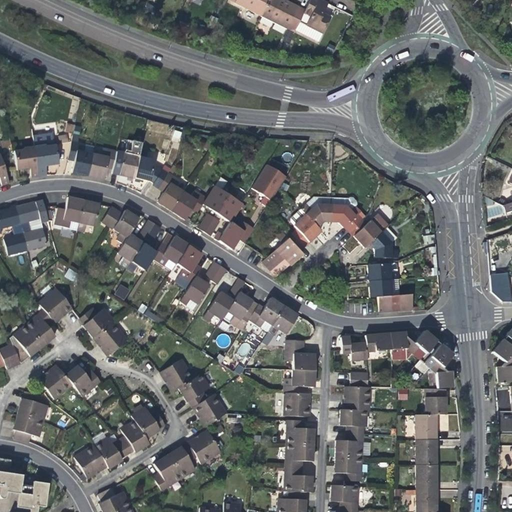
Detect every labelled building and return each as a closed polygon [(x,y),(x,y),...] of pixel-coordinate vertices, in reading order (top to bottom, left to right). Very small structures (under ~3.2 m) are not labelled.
[(225,0),(258,16),(266,0),(225,0)] [(266,0),(258,16),(285,29),(292,33),(301,13),(303,10),(289,4),(281,0),(266,0)] [(318,0),(317,0),(307,0),(303,10),(301,13),(308,17),(303,26),(320,34),(328,17),(321,14),(326,4),(318,0)] [(74,132),(74,124),(65,123),(65,131),(74,132)] [(172,140),(179,142),(181,132),(175,130),(172,140)] [(34,144),(53,143),(52,133),(34,134),(34,144)] [(70,143),(71,134),(59,133),(58,142),(70,143)] [(71,161),(73,161),(71,173),(87,177),(92,155),(83,153),(84,146),(71,143),(67,160),(71,161)] [(44,145),(33,147),(38,178),(46,177),(44,167),(51,166),(57,165),(55,145),(45,147),(44,145)] [(30,179),(38,178),(33,147),(22,149),(22,150),(12,152),(15,172),(22,171),(28,170),(30,179)] [(108,169),(112,170),(116,153),(102,150),(100,158),(92,155),(87,177),(102,181),(106,169),(108,169)] [(117,176),(133,179),(139,151),(132,150),(131,156),(116,153),(112,170),(116,171),(118,171),(117,176)] [(146,152),(139,151),(133,179),(143,181),(150,183),(154,161),(145,159),(146,152)] [(267,164),(252,189),(265,197),(270,201),(286,178),(267,164)] [(152,186),(157,189),(167,174),(161,171),(152,186)] [(162,207),(169,211),(181,192),(174,188),(168,184),(172,178),(167,174),(157,189),(163,193),(156,203),(162,207)] [(172,178),(168,184),(174,188),(178,182),(172,178)] [(206,209),(215,214),(227,195),(231,189),(224,185),(226,183),(218,178),(205,199),(201,205),(206,209)] [(237,193),(231,189),(227,195),(215,214),(223,219),(229,223),(241,204),(233,199),(237,193)] [(193,191),(189,198),(196,202),(200,195),(193,191)] [(196,213),(201,205),(205,199),(200,195),(196,202),(189,198),(181,192),(169,211),(178,217),(184,221),(191,210),(196,213)] [(325,223),(328,223),(334,223),(337,223),(342,229),(343,227),(347,232),(360,220),(356,216),(354,217),(349,212),(354,207),(355,208),(355,204),(351,199),(348,199),(347,200),(329,200),(312,199),(305,206),(309,211),(305,216),(316,228),(321,222),(325,223)] [(53,227),(60,229),(62,221),(69,223),(67,230),(76,232),(77,225),(82,203),(75,202),(67,200),(64,212),(57,210),(53,227)] [(29,204),(14,208),(26,251),(46,245),(41,229),(30,233),(27,222),(38,219),(40,223),(47,221),(41,201),(29,204)] [(511,202),(503,206),(505,213),(511,210),(511,202)] [(77,225),(85,227),(94,229),(98,207),(91,205),(82,203),(77,225)] [(305,206),(300,211),(305,216),(309,211),(305,206)] [(359,212),(355,208),(354,207),(349,212),(354,217),(356,216),(359,212)] [(8,256),(26,251),(14,208),(4,211),(0,212),(0,234),(2,234),(1,230),(10,227),(13,237),(4,240),(8,256)] [(101,223),(106,226),(115,211),(110,208),(101,223)] [(106,226),(119,235),(125,239),(127,236),(137,221),(129,216),(123,212),(121,215),(115,211),(106,226)] [(295,216),(299,221),(305,216),(300,211),(295,216)] [(197,229),(203,233),(212,218),(207,214),(197,229)] [(296,231),(292,235),(304,248),(309,244),(312,240),(320,233),(316,228),(305,216),(299,221),(294,227),(296,231)] [(218,222),(212,218),(203,233),(208,237),(218,222)] [(30,233),(41,229),(40,223),(38,219),(27,222),(30,233)] [(365,225),(360,220),(347,232),(352,237),(363,248),(367,244),(379,233),(374,228),(368,222),(365,225)] [(69,223),(62,221),(60,229),(67,230),(69,223)] [(240,221),(236,228),(243,232),(246,226),(240,221)] [(140,237),(144,240),(153,226),(149,223),(140,237)] [(242,243),(251,229),(246,226),(243,232),(236,228),(229,223),(217,242),(221,245),(231,251),(237,240),(242,243)] [(380,223),(374,228),(379,233),(385,228),(380,223)] [(83,234),(85,227),(77,225),(76,232),(83,234)] [(160,230),(153,226),(144,240),(151,244),(160,230)] [(372,258),(389,259),(389,252),(390,244),(379,233),(367,244),(370,247),(372,249),(372,258)] [(276,239),(282,245),(287,240),(282,234),(276,239)] [(115,241),(121,245),(125,239),(119,235),(115,241)] [(282,245),(275,251),(280,256),(284,261),(289,265),(291,268),(299,260),(303,256),(299,253),(304,248),(292,235),(287,240),(282,245)] [(134,240),(127,236),(125,239),(121,245),(116,254),(123,259),(130,263),(141,245),(134,240)] [(161,244),(155,253),(151,259),(158,263),(162,258),(168,262),(164,267),(171,272),(175,266),(187,247),(178,241),(174,238),(167,249),(161,244)] [(143,272),(151,259),(155,253),(149,250),(141,245),(130,263),(136,267),(143,272)] [(185,280),(179,277),(174,284),(186,291),(190,284),(194,278),(200,269),(195,266),(202,256),(195,252),(187,247),(175,266),(182,271),(189,275),(185,280)] [(262,263),(267,268),(280,256),(275,251),(267,259),(262,263)] [(267,268),(272,273),(284,261),(280,256),(267,268)] [(158,263),(164,267),(168,262),(162,258),(158,263)] [(119,266),(125,270),(130,263),(123,259),(119,266)] [(276,278),(289,265),(284,261),(272,273),(276,278)] [(132,274),(136,267),(130,263),(125,270),(132,274)] [(367,273),(367,282),(389,280),(397,279),(396,272),(389,272),(388,264),(372,265),(366,266),(367,273)] [(225,271),(220,268),(215,265),(205,279),(216,286),(225,271)] [(68,268),(64,277),(73,282),(78,273),(68,268)] [(179,277),(185,280),(189,275),(182,271),(179,277)] [(509,273),(491,274),(493,302),(511,301),(509,273)] [(194,278),(190,284),(186,291),(182,296),(189,301),(197,305),(208,287),(206,286),(201,282),(194,278)] [(397,287),(397,279),(389,280),(390,288),(397,287)] [(230,294),(235,298),(238,294),(245,283),(240,280),(230,294)] [(390,297),(390,288),(389,280),(367,282),(368,293),(368,299),(376,298),(382,298),(388,297),(390,297)] [(119,284),(114,295),(124,300),(130,289),(119,284)] [(19,344),(13,348),(20,364),(33,354),(42,346),(48,341),(55,336),(48,328),(64,315),(72,309),(56,288),(39,303),(44,310),(13,336),(19,344)] [(212,315),(214,317),(220,321),(226,312),(232,302),(223,296),(218,293),(207,311),(212,315)] [(226,312),(231,316),(234,317),(240,321),(235,327),(241,331),(248,321),(251,317),(257,306),(252,303),(247,300),(240,296),(238,294),(235,298),(232,302),(226,312)] [(185,307),(189,301),(182,296),(178,303),(185,307)] [(263,310),(257,306),(251,317),(248,321),(254,325),(258,319),(264,323),(272,328),(284,309),(275,303),(270,300),(263,310)] [(105,309),(97,315),(92,308),(80,319),(85,325),(83,325),(87,329),(99,345),(107,356),(127,341),(113,323),(115,321),(105,309)] [(295,316),(284,309),(272,328),(278,332),(286,336),(298,318),(295,316)] [(146,311),(143,315),(162,327),(165,323),(146,311)] [(212,315),(207,311),(202,317),(209,322),(212,315)] [(229,323),(235,327),(240,321),(234,317),(229,323)] [(260,329),(264,323),(258,319),(254,325),(260,329)] [(274,338),(278,332),(272,328),(267,334),(274,338)] [(411,357),(416,351),(411,347),(404,341),(404,334),(396,335),(388,336),(390,353),(404,352),(411,357)] [(422,334),(411,347),(416,351),(424,357),(435,344),(429,340),(422,334)] [(363,338),(364,344),(365,355),(390,353),(388,336),(376,337),(363,338)] [(365,361),(365,355),(364,344),(353,346),(347,346),(346,338),(338,339),(340,355),(348,354),(349,363),(365,361)] [(491,353),(504,364),(511,355),(511,354),(511,347),(503,340),(499,345),(491,353)] [(244,342),(237,352),(246,357),(252,347),(244,342)] [(11,344),(4,347),(12,367),(20,364),(13,348),(11,344)] [(0,356),(6,370),(12,367),(4,347),(0,348),(0,356)] [(428,360),(433,364),(441,370),(451,357),(445,352),(439,348),(428,360)] [(301,357),(301,350),(284,349),(284,356),(291,356),(291,364),(291,372),(313,373),(313,365),(313,357),(301,357)] [(511,356),(511,355),(504,364),(501,368),(496,368),(497,377),(498,384),(511,382),(511,356)] [(177,389),(186,384),(192,380),(189,375),(180,360),(158,374),(164,383),(170,393),(177,389)] [(445,374),(441,370),(433,364),(428,371),(433,376),(435,391),(451,389),(450,380),(450,373),(445,374)] [(54,400),(72,385),(81,397),(99,382),(90,370),(83,374),(77,366),(72,370),(64,376),(56,366),(47,373),(38,380),(54,400)] [(312,380),(313,373),(291,372),(290,381),(290,389),(283,388),(283,394),(300,395),(300,389),(312,389),(312,380)] [(208,389),(203,381),(200,375),(192,380),(186,384),(177,389),(181,396),(183,399),(186,404),(188,402),(192,409),(197,417),(203,428),(225,415),(213,396),(206,400),(201,393),(208,389)] [(350,380),(350,388),(366,388),(367,381),(350,380)] [(370,389),(366,388),(350,388),(345,388),(344,398),(344,410),(340,410),(340,418),(340,427),(347,427),(347,442),(335,442),(334,447),(334,466),(333,474),(345,475),(345,483),(360,483),(362,428),(367,428),(367,411),(369,411),(370,389)] [(439,391),(435,391),(423,390),(423,407),(426,407),(426,416),(433,416),(443,416),(443,405),(443,399),(439,399),(439,391)] [(407,391),(398,391),(398,401),(407,402),(407,391)] [(28,443),(30,436),(38,438),(46,406),(37,404),(39,396),(24,392),(22,400),(20,399),(18,406),(13,425),(12,431),(14,432),(12,439),(28,443)] [(309,395),(300,395),(283,394),(282,418),(307,419),(308,406),(309,395)] [(71,459),(80,475),(83,481),(90,477),(93,475),(104,469),(105,471),(112,466),(118,462),(117,460),(130,452),(131,454),(139,449),(145,446),(142,441),(151,436),(156,432),(155,431),(162,427),(154,413),(147,417),(142,409),(128,417),(131,423),(118,431),(122,438),(109,446),(105,439),(90,448),(90,447),(71,459)] [(433,425),(433,416),(426,416),(423,416),(416,416),(416,425),(413,425),(413,441),(429,441),(429,434),(433,434),(433,425)] [(287,494),(287,501),(303,503),(303,495),(308,495),(309,484),(309,479),(299,479),(299,463),(310,463),(311,453),(312,438),(312,431),(301,430),(302,423),(286,422),(282,494),(287,494)] [(511,430),(511,422),(501,422),(501,430),(511,430)] [(175,451),(173,452),(161,460),(151,466),(150,467),(156,476),(149,480),(157,491),(157,493),(176,482),(192,472),(186,463),(192,459),(196,465),(218,452),(206,432),(196,438),(175,451)] [(416,457),(416,466),(433,466),(433,453),(433,448),(429,448),(429,441),(413,441),(413,457),(416,457)] [(18,491),(19,483),(19,481),(20,475),(21,468),(0,465),(0,499),(0,500),(2,500),(4,498),(5,494),(5,489),(18,491)] [(413,474),(413,491),(428,491),(428,484),(433,484),(433,476),(433,466),(416,466),(416,474),(413,474)] [(29,511),(28,511),(35,511),(37,507),(43,508),(47,486),(41,486),(41,485),(19,481),(19,483),(18,491),(17,496),(16,504),(29,506),(29,511)] [(339,507),(356,509),(357,489),(330,487),(330,496),(329,502),(339,503),(339,507)] [(130,511),(121,493),(116,495),(113,496),(113,495),(110,489),(102,493),(96,496),(99,503),(97,504),(99,508),(100,511),(130,511)] [(433,511),(433,503),(433,499),(428,499),(428,491),(413,491),(413,507),(416,507),(415,511),(433,511)] [(302,511),(303,503),(287,501),(277,500),(276,511),(302,511)]
